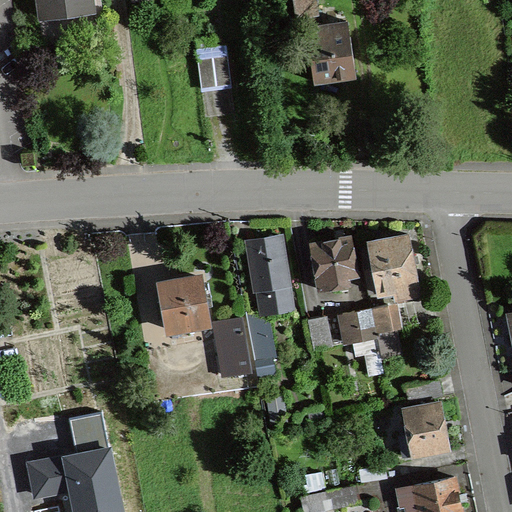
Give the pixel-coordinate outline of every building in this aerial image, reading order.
[(86,8),(84,0),(40,0),(42,13),(86,8)] [(295,0),(297,14),(318,11),(317,0),(295,0)] [(356,71),(349,18),(309,23),(316,77),(356,71)] [(23,45),(0,47),(0,77),(27,74),(23,45)] [(228,51),(198,55),(202,85),(232,81),(228,51)] [(352,233),(313,242),(321,286),(350,280),(348,273),(359,270),(352,233)] [(410,233),(365,239),(373,290),(388,288),(390,296),(417,291),(416,283),(419,283),(410,233)] [(261,287),(290,282),(281,235),(251,240),(258,287),(261,287)] [(208,319),(201,273),(161,281),(167,325),(208,319)] [(294,305),(290,282),(261,287),(265,311),(294,305)] [(256,289),(244,291),(253,338),(265,336),(256,289)] [(389,303),(372,306),(375,318),(391,315),(389,303)] [(375,318),(372,306),(356,309),(359,323),(363,338),(378,335),(377,331),(375,318)] [(359,323),(356,309),(344,311),(347,326),(359,323)] [(218,318),(221,334),(245,329),(242,314),(218,318)] [(326,314),(308,317),(314,348),(332,344),(326,314)] [(391,315),(375,318),(377,331),(394,328),(391,315)] [(359,323),(347,326),(349,340),(355,339),(363,338),(359,323)] [(221,334),(224,350),(248,346),(245,329),(221,334)] [(385,370),(378,338),(378,335),(363,338),(355,339),(358,352),(367,351),(371,372),(385,370)] [(385,370),(387,379),(397,377),(391,348),(389,348),(387,336),(378,338),(385,370)] [(248,346),(224,350),(228,371),(252,367),(248,346)] [(412,399),(441,394),(437,379),(409,384),(412,399)] [(449,444),(441,400),(404,407),(408,429),(402,432),(406,453),(449,444)] [(125,511),(103,412),(71,419),(79,452),(29,463),(36,495),(64,489),(69,511),(125,511)] [(375,478),(390,475),(388,467),(387,463),(362,468),(364,477),(374,475),(375,478)] [(390,475),(412,472),(409,463),(388,467),(390,475)] [(462,511),(455,474),(401,484),(403,501),(408,500),(410,511),(462,511)] [(357,482),(328,487),(331,503),(360,498),(357,482)]
